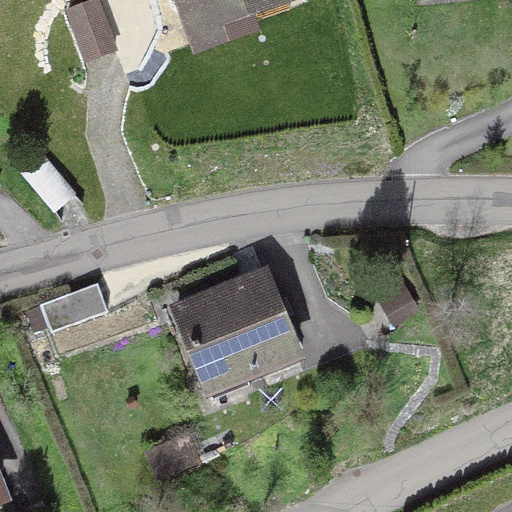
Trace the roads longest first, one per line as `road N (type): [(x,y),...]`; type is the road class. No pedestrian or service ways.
road 1 (residential): [(511,213),(371,215),(105,261),(0,288)]
road 2 (residential): [(374,511),(511,445)]
